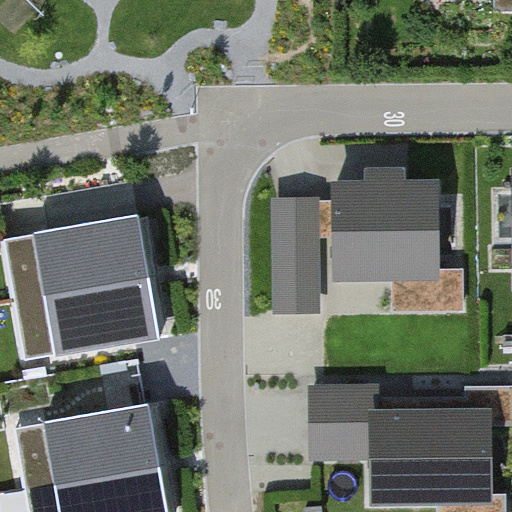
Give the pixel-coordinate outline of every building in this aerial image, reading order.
[(372,188),(339,188),(340,276),(437,275),(436,187),(404,188),(403,175),(372,175),(372,188)] [(316,202),(280,202),(281,312),(317,312),(316,202)] [(36,235),(46,296),(151,279),(141,216),(36,235)] [(46,296),(56,357),(161,340),(151,279),(46,296)] [(469,414),(378,416),(378,390),(313,392),(315,457),(374,456),(375,502),(491,500),(489,424),(511,423),(511,388),(468,389),(469,414)] [(47,423),(57,483),(162,466),(151,405),(47,423)] [(57,483),(61,511),(169,511),(162,466),(57,483)]
